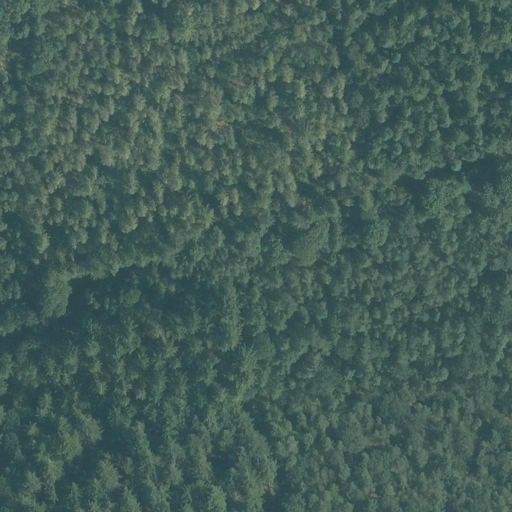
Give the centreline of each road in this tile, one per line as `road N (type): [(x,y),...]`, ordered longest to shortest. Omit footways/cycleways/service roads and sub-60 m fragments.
road 1 (track): [(0,301),(467,158),(511,154)]
road 2 (track): [(118,511),(60,286)]
